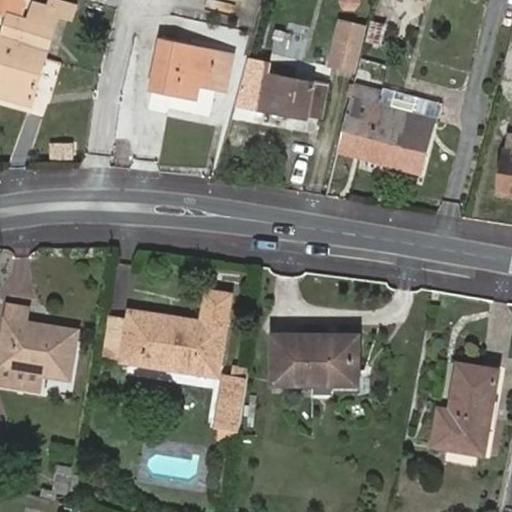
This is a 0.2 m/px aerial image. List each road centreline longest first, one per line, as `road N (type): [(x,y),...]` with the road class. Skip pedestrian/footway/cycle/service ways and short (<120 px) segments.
road 1 (tertiary): [(270,221),(200,202),(109,195),(0,202)]
road 2 (tertiary): [(0,224),(65,216),(270,221)]
road 3 (tertiary): [(511,261),(270,221)]
